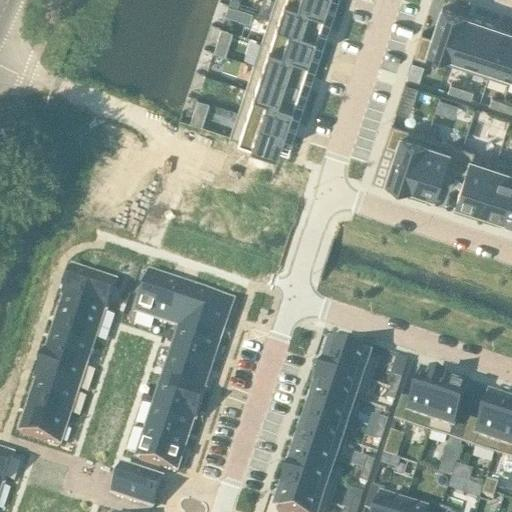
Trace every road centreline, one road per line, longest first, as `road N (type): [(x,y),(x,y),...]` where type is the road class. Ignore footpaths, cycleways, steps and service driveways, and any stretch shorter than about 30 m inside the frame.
road 1 (residential): [(289,302),(511,372)]
road 2 (residential): [(289,302),(220,511)]
road 3 (residential): [(389,0),(326,192)]
road 4 (residential): [(511,253),(326,192)]
